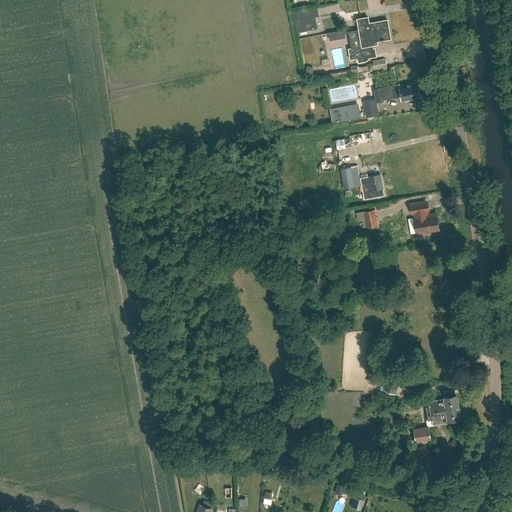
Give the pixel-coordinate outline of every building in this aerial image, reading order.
[(317,8),(294,12),(298,31),(317,27),(315,16),(318,16),(317,8)] [(348,49),(349,55),(350,59),(357,58),(358,62),(367,61),(366,58),(376,56),(375,48),(373,49),(372,42),(391,39),(387,20),(369,23),(368,17),(357,19),(362,46),(348,49)] [(386,59),(374,61),(374,63),(368,64),(369,70),(387,67),(386,59)] [(399,84),(375,88),(377,102),(384,101),(384,100),(402,97),(402,100),(419,97),(417,83),(400,86),(399,84)] [(379,115),(376,98),(363,101),(366,117),(379,115)] [(343,121),(361,117),(358,106),(341,109),(343,121)] [(356,141),(380,136),(379,130),(354,135),(356,141)] [(379,137),(340,144),(341,149),(379,143),(379,137)] [(340,168),(344,188),(354,186),(351,167),(340,168)] [(385,195),(383,188),(381,174),(360,178),(364,199),(385,195)] [(417,233),(439,229),(437,214),(427,215),(427,212),(424,210),(420,211),(418,203),(410,205),(411,213),(415,212),(416,217),(414,218),(417,233)] [(379,225),(376,209),(356,212),(358,221),(366,219),(367,227),(379,225)] [(396,393),(401,380),(389,375),(392,367),(389,366),(386,374),(384,379),(378,376),(376,383),(381,385),(381,386),(385,387),(384,389),(396,393)] [(449,419),(461,417),(457,394),(444,396),(444,398),(429,401),(430,406),(425,407),(427,420),(432,419),(433,425),(449,422),(449,419)] [(416,442),(431,439),(429,426),(414,429),(416,442)] [(351,507),(361,510),(363,499),(354,497),(351,507)]
